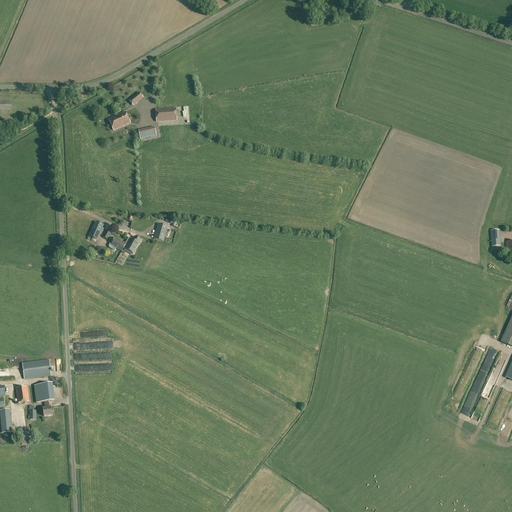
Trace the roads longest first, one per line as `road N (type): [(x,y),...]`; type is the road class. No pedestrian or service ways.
road 1 (unclassified): [(74,511),(49,87)]
road 2 (unclassified): [(246,0),(108,79),(49,87)]
road 3 (unclassified): [(511,43),(377,0)]
